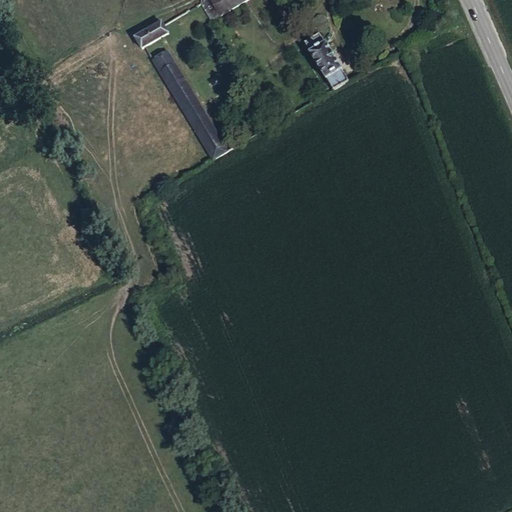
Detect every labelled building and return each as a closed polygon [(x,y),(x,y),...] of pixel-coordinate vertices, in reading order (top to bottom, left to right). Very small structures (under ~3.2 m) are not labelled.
[(195,16),(185,0),(177,0),(173,3),(184,22),(195,16)] [(185,0),(195,16),(221,0),(185,0)] [(134,20),(109,35),(117,50),(143,35),(134,20)] [(287,42),(316,87),(335,76),(324,58),(327,57),(315,37),(312,39),(307,29),(287,42)] [(146,58),(131,67),(190,163),(205,154),(146,58)]
